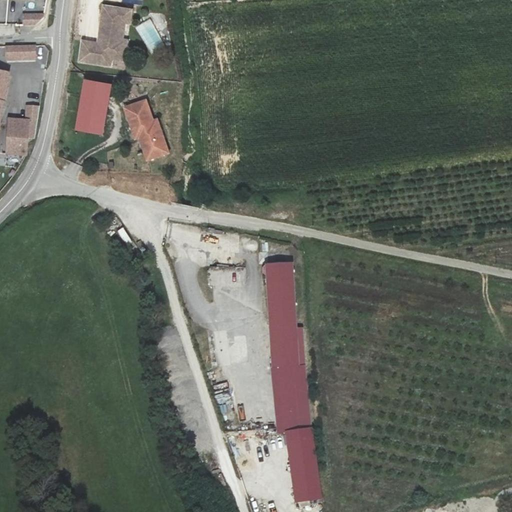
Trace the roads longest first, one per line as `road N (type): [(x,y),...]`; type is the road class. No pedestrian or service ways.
road 1 (residential): [(511,274),(116,199),(33,170)]
road 2 (unknown): [(231,511),(160,288),(116,199)]
road 3 (unclassified): [(59,36),(33,170)]
